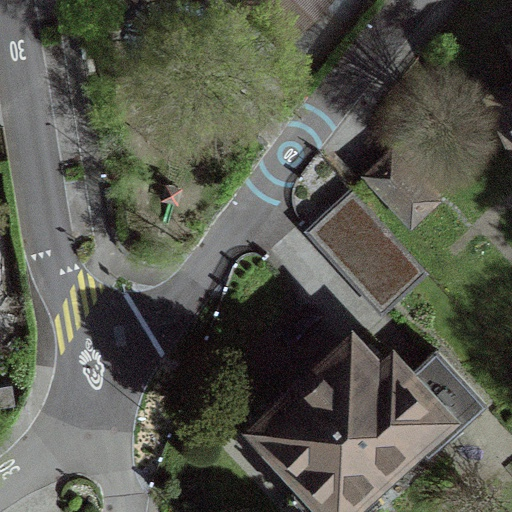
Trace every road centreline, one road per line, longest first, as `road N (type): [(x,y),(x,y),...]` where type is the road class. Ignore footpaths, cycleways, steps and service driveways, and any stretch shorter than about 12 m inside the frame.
road 1 (residential): [(9,0),(49,248),(77,310),(99,397)]
road 2 (residential): [(256,198),(99,397)]
road 3 (residential): [(412,0),(256,198)]
road 4 (residential): [(355,325),(256,198)]
road 5 (residential): [(99,397),(0,486)]
